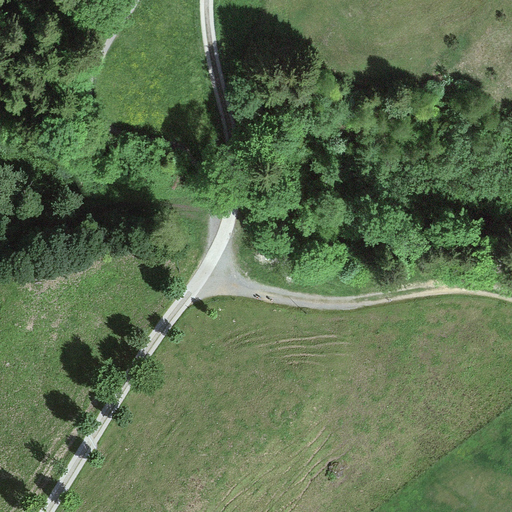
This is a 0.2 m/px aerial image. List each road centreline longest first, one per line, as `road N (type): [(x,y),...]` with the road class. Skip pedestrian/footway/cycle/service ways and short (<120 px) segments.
road 1 (track): [(49,511),(221,237)]
road 2 (track): [(203,276),(325,306),(470,289),(511,298)]
road 3 (track): [(221,237),(230,186),(227,97),(206,26),(208,0)]
